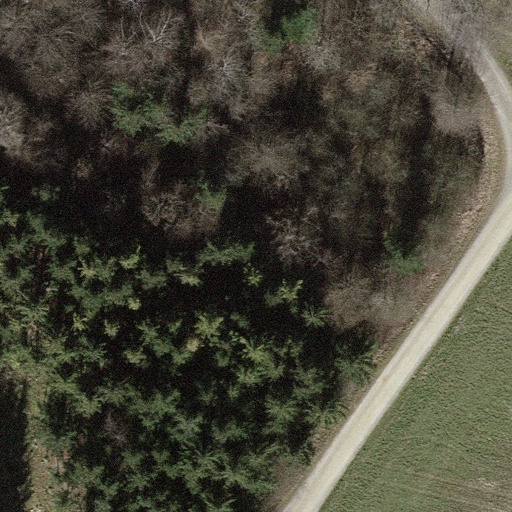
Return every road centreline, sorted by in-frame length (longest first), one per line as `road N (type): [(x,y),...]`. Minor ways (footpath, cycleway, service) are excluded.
road 1 (track): [(306,511),(511,217)]
road 2 (track): [(431,0),(511,108)]
